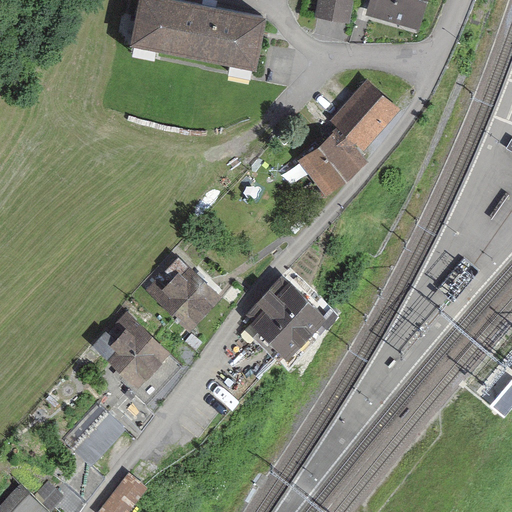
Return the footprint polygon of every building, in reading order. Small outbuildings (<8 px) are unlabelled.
[(289,17),(198,0),(145,0),(136,52),(277,79),(289,17)] [(367,0),(321,0),(318,16),(362,25),(367,0)] [(449,0),(383,0),(380,12),(442,29),(449,0)] [(415,106),(388,76),(343,117),(351,126),(313,161),(344,194),(384,156),(373,145),(415,106)] [(240,286),(195,249),(163,288),(208,325),(240,286)] [(357,309),(298,263),(255,317),(313,363),(357,309)] [(193,350),(142,310),(112,347),(163,388),(193,350)] [(511,410),(511,380),(490,408),(504,420),(511,410)] [(135,428),(104,401),(78,432),(109,458),(135,428)] [(148,511),(168,487),(144,467),(110,511),(148,511)] [(50,494),(32,477),(0,511),(72,511),(81,502),(60,483),(50,494)]
